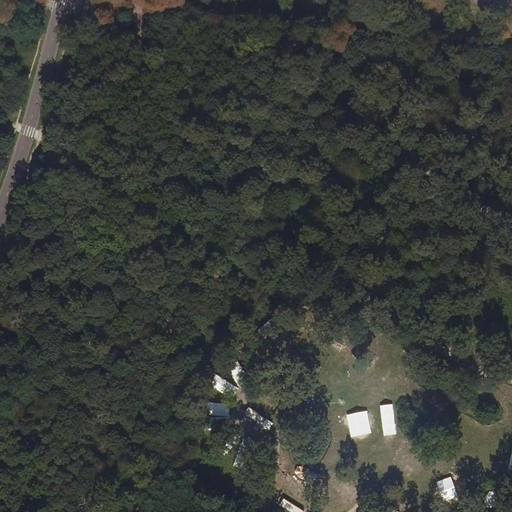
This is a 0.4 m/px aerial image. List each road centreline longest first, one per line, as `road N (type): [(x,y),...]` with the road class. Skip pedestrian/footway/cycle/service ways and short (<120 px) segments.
road 1 (track): [(511,38),(15,0)]
road 2 (track): [(0,315),(119,434),(240,511)]
road 3 (residential): [(62,0),(0,214)]
